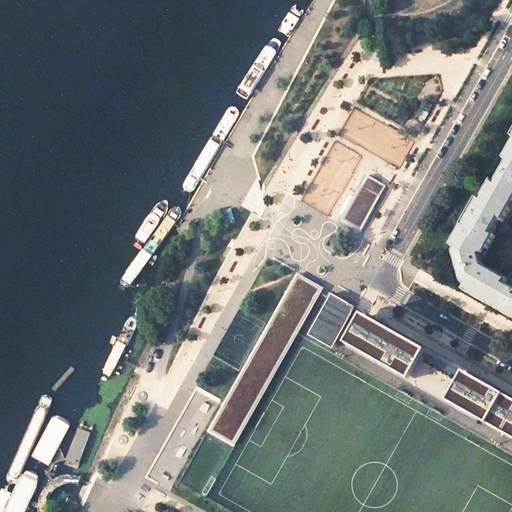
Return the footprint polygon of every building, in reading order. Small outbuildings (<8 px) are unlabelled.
[(267,45),(237,92),(249,99),(282,46),(281,41),(277,38),(273,38),(267,45)] [(231,108),(226,114),(183,187),(184,191),(189,195),(194,194),(237,119),(239,112),(236,108),(231,108)] [(506,160),(493,182),(490,179),(482,191),(509,206),(511,201),(511,139),(502,157),(506,160)] [(370,176),(345,219),(362,228),(386,185),(370,176)] [(489,234),(498,218),(501,220),(509,206),(482,191),(478,200),(474,199),(460,226),(490,242),(493,236),(489,234)] [(174,208),(169,213),(127,286),(127,290),(132,294),(137,293),(180,219),(182,212),(179,208),(174,208)] [(490,242),(460,226),(448,246),(454,248),(451,253),(460,284),(463,286),(461,291),(476,299),(491,273),(480,268),(477,255),(484,254),(490,242)] [(476,299),(511,319),(511,289),(504,284),(506,280),(491,273),(476,299)] [(297,274),(282,300),(305,313),(320,287),(297,274)] [(337,342),(356,308),(335,295),(312,335),(328,344),(332,339),(337,342)] [(305,313),(282,300),(225,402),(248,414),(305,313)] [(511,395),(365,313),(345,349),(423,393),(448,407),(511,443),(511,395)] [(126,323),(104,367),(103,377),(108,379),(113,377),(138,330),(138,314),(126,323)] [(334,348),(337,342),(332,339),(328,344),(334,348)] [(248,414),(225,402),(221,410),(244,423),(248,414)] [(244,423),(221,410),(208,433),(231,445),(244,423)] [(53,418),(33,461),(50,468),(69,426),(53,418)] [(30,471),(23,478),(6,511),(27,511),(40,485),(41,476),(30,471)]
